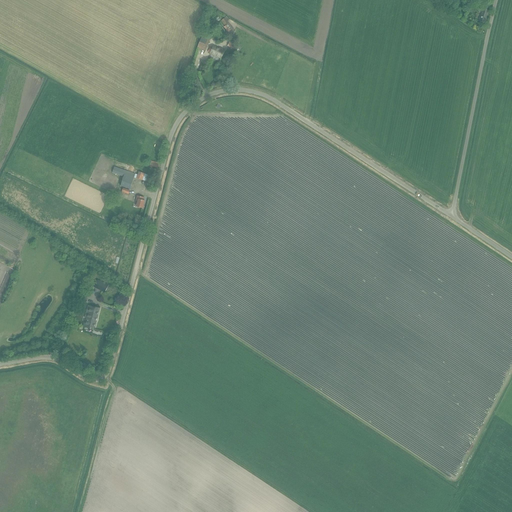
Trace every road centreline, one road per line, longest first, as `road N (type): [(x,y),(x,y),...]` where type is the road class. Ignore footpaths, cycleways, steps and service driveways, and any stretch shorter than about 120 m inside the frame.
road 1 (unclassified): [(0,364),(46,356),(83,377),(103,377),(172,131),(214,93),(274,100),(451,216)]
road 2 (unclassified): [(451,216),(497,0)]
